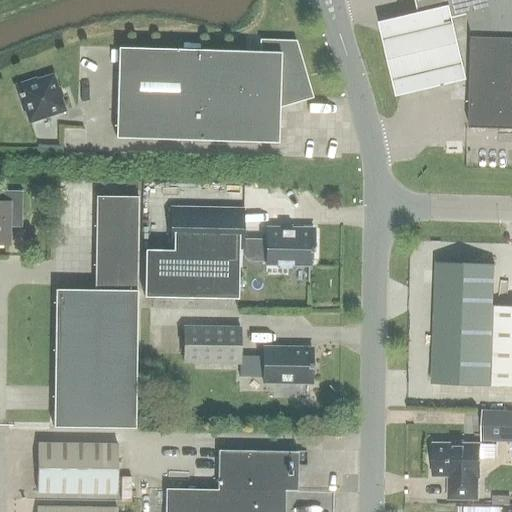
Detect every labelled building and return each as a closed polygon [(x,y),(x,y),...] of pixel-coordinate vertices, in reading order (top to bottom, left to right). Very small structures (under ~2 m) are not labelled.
[(511,0),(415,0),(421,25),(467,15),(472,37),(469,128),(511,129),(511,0)] [(259,53),(119,48),(116,138),(277,143),(279,104),(288,101),(289,103),(298,100),(298,99),(308,96),(293,44),(292,44),(292,45),(260,44),(259,53)] [(29,123),(64,111),(53,75),(35,81),(34,79),(15,86),(23,110),(24,110),(29,123)] [(47,187),(41,187),(31,187),(32,201),(47,201),(47,187)] [(21,220),(22,192),(0,191),(0,244),(8,245),(9,219),(21,220)] [(96,197),(94,290),(55,290),(53,428),(135,429),(137,291),(138,197),(96,197)] [(266,240),(242,240),(243,209),(171,208),(170,248),(170,251),(143,250),(142,298),(237,300),(238,249),(241,249),(240,255),(246,261),(266,261),(266,265),(277,265),(281,269),(288,269),(292,266),(293,266),(308,266),(309,266),(309,252),(313,252),(313,229),(267,228),(266,240)] [(492,386),(495,306),(496,265),(437,263),(433,384),(492,386)] [(511,387),(511,306),(495,306),(492,386),(511,387)] [(240,328),(184,327),(183,363),(239,364),(239,356),(240,328)] [(312,348),(264,347),(263,357),(263,378),(263,383),(307,384),(308,368),(311,368),(312,348)] [(239,364),(239,378),(263,378),(263,357),(239,356),(239,364)] [(511,410),(479,410),(478,441),(511,441),(511,410)] [(479,477),(480,444),(463,444),(463,441),(455,441),(455,444),(433,444),(433,477),(449,477),(448,499),(477,500),(477,477),(479,477)] [(37,493),(117,495),(118,445),(38,443),(37,493)] [(217,490),(285,492),(297,492),(297,452),(218,450),(217,490)] [(163,489),(162,511),(284,511),(285,492),(217,490),(165,489),(163,489)]
